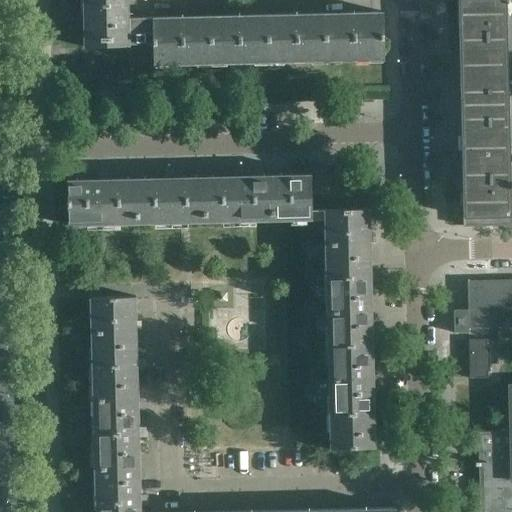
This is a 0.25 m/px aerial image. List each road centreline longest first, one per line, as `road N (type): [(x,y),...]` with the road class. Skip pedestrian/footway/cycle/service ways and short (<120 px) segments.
road 1 (secondary): [(10,511),(0,50)]
road 2 (residential): [(420,483),(170,488),(166,299)]
road 3 (residential): [(72,149),(305,143),(323,133),(410,131)]
road 4 (residential): [(420,483),(415,251)]
road 5 (residential): [(410,131),(408,0)]
road 6 (residential): [(415,251),(410,131)]
